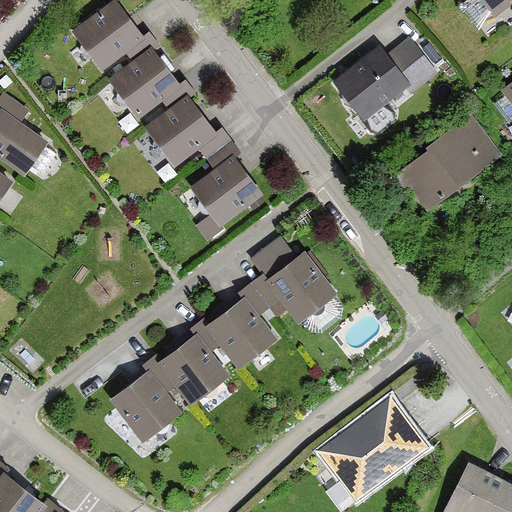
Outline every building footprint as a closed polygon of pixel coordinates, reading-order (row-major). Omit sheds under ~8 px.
[(511,0),(484,0),(498,17),(511,5),(511,0)] [(113,1),(73,30),(104,71),(144,42),(113,1)] [(325,80),(366,133),(440,77),(408,35),(386,52),(377,41),(325,80)] [(147,48),(108,78),(140,120),(179,90),(147,48)] [(511,81),(501,90),(511,103),(511,81)] [(189,97),(149,127),(180,168),(220,138),(189,97)] [(0,106),(0,159),(25,177),(50,140),(0,106)] [(402,165),(435,208),(498,160),(465,117),(402,165)] [(232,156),(192,185),(223,226),(263,197),(232,156)] [(0,172),(0,197),(12,180),(0,172)] [(263,271),(250,280),(277,317),(288,308),(298,321),(335,293),(303,251),(298,255),(268,278),(263,271)] [(243,295),(205,323),(220,342),(239,367),(276,339),(266,325),(277,317),(250,280),(238,289),(243,295)] [(196,331),(158,359),(176,384),(190,403),(230,373),(212,348),(220,342),(205,323),(201,316),(191,324),(196,331)] [(130,381),(110,396),(142,439),(180,411),(166,392),(176,384),(158,359),(154,354),(143,362),(147,368),(130,381)] [(391,397),(316,453),(354,504),(430,448),(391,397)] [(511,511),(511,480),(467,461),(444,511),(511,511)] [(4,467),(0,471),(0,511),(39,511),(47,502),(4,467)]
